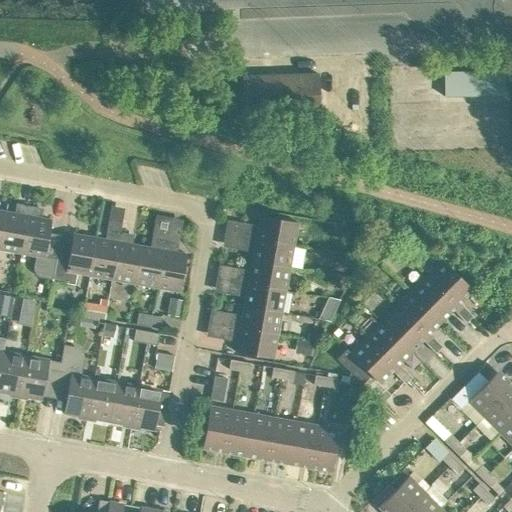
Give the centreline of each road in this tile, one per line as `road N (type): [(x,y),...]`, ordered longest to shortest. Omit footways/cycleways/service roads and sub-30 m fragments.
road 1 (residential): [(161,475),(205,243),(200,212),(0,171)]
road 2 (residential): [(324,510),(511,321)]
road 3 (residential): [(161,475),(324,510)]
